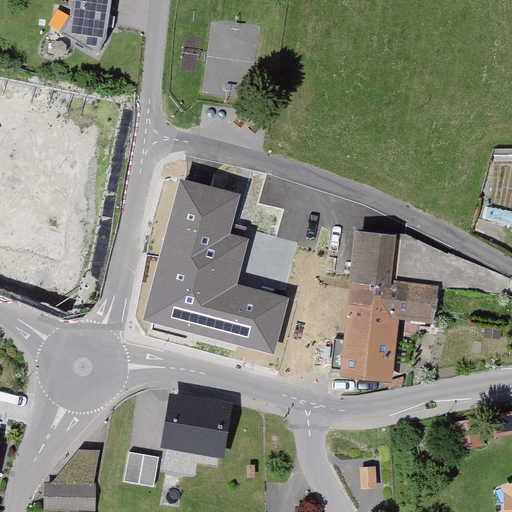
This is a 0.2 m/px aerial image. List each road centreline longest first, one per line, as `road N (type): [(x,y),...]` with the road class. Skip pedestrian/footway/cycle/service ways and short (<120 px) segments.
road 1 (residential): [(511,277),(367,201),(148,136)]
road 2 (residential): [(148,136),(113,299),(82,367)]
road 3 (residential): [(305,402),(198,372),(82,367)]
road 4 (residential): [(511,384),(353,412),(305,402)]
road 5 (residential): [(12,511),(82,367)]
road 6 (residential): [(148,136),(161,0)]
